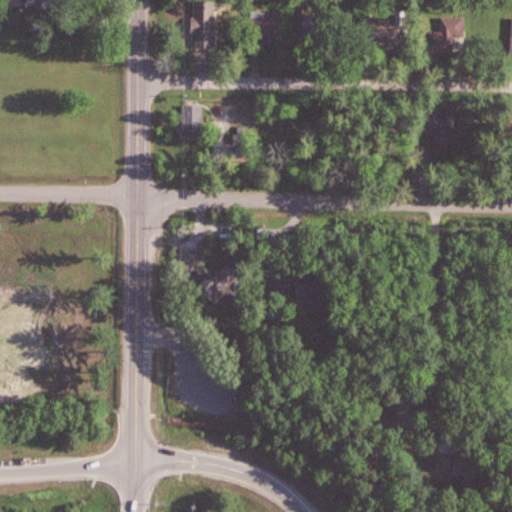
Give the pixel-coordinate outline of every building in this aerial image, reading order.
[(195,49),(217,49),(217,1),(195,1),(195,49)] [(324,7),(303,7),(303,40),(324,40),(324,7)] [(252,44),(281,44),(281,12),(252,12),(252,44)] [(465,18),(443,18),(443,31),(432,31),(432,49),(465,49),(465,18)] [(366,20),(366,47),(396,47),(396,20),(366,20)] [(183,135),(203,135),(203,106),(183,106),(183,135)] [(455,117),(437,115),(435,146),(454,147),(455,117)] [(176,254),(176,270),(202,270),(202,254),(176,254)] [(217,277),(212,274),(199,291),(218,305),(243,273),(228,262),(217,277)] [(295,280),(295,300),(306,300),(306,311),(328,311),(328,280),(295,280)] [(268,281),(268,301),(289,301),(289,281),(268,281)] [(438,473),(482,480),(486,459),(442,452),(438,473)]
